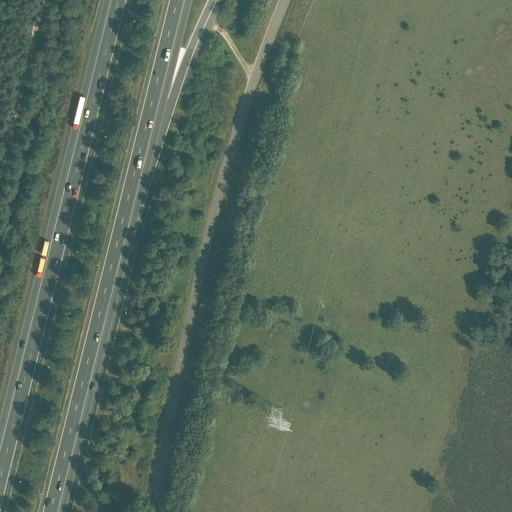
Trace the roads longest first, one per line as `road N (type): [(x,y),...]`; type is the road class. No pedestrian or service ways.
road 1 (unclassified): [(148,511),(212,213),(284,0)]
road 2 (motorway): [(52,511),(180,0)]
road 3 (motorway): [(114,0),(0,471)]
